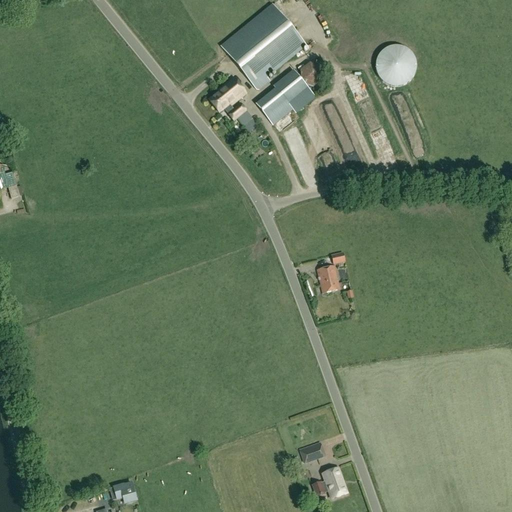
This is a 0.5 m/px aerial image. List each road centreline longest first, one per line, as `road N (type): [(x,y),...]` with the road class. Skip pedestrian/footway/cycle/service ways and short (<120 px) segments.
road 1 (unclassified): [(375,511),(262,207)]
road 2 (unclassified): [(262,207),(98,0)]
road 3 (unclassified): [(511,187),(370,186),(262,207)]
road 4 (tertiary): [(33,511),(0,363)]
